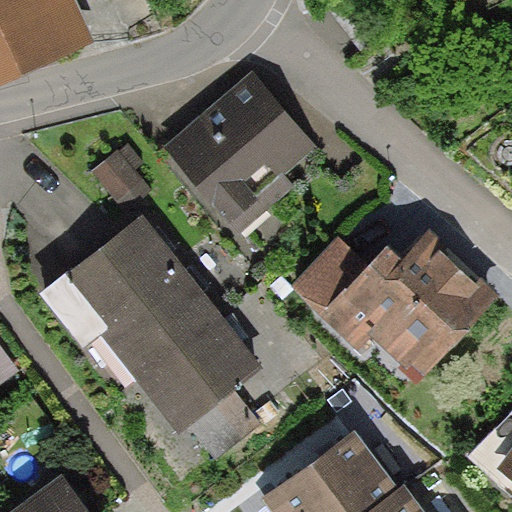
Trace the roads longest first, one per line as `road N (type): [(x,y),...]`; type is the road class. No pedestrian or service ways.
road 1 (residential): [(511,242),(242,15)]
road 2 (residential): [(0,103),(162,66),(242,15)]
